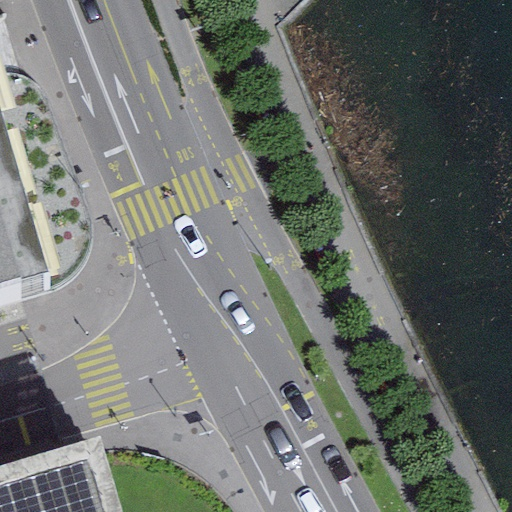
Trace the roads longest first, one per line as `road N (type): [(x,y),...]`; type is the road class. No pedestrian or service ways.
road 1 (primary): [(301,482),(164,199)]
road 2 (residential): [(4,416),(158,414),(301,482)]
road 3 (residential): [(164,199),(146,285),(126,331),(84,370),(4,416)]
road 4 (primary): [(164,199),(95,0)]
